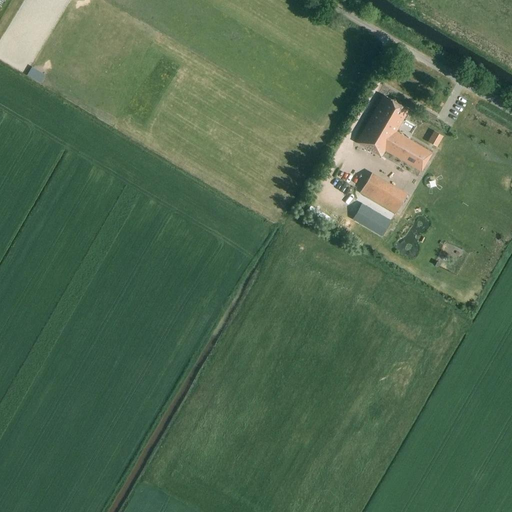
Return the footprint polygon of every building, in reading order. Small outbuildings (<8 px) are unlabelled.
[(391,100),(383,96),(356,143),(381,157),(384,151),(421,172),(432,153),(396,132),(408,110),(401,106),(400,104),(393,100),(391,100)] [(437,105),(434,110),(427,106),(420,118),(435,127),(445,110),(437,105)] [(370,162),(365,169),(390,185),(385,193),(391,197),(403,176),(394,171),(392,175),(370,162)] [(405,195),(395,212),(402,216),(412,199),(405,195)] [(305,211),(311,213),(314,205),(309,203),(305,211)] [(352,219),(371,230),(380,215),(361,204),(352,219)] [(334,221),(328,217),(324,224),(330,227),(334,221)] [(384,228),(378,237),(385,241),(390,232),(384,228)]
